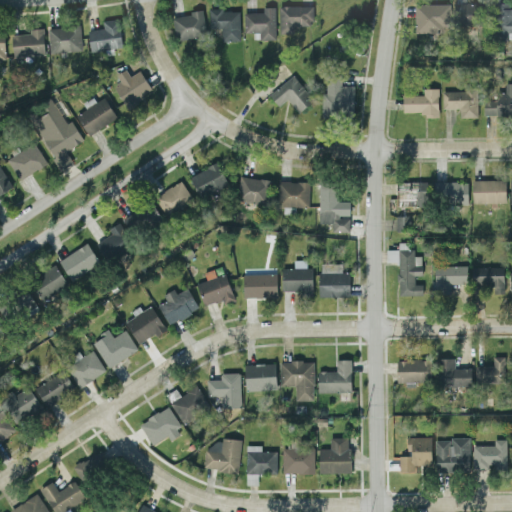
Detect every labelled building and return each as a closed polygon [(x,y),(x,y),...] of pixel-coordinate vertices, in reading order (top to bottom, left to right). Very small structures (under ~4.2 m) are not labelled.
[(458,2),(457,23),(476,25),(477,3),(458,2)] [(449,3),(415,4),(416,31),(450,31),(449,3)] [(511,16),(510,17),(510,4),(497,4),(498,38),(511,38),(511,16)] [(312,5),(279,5),(280,28),(313,28),(312,5)] [(276,39),(275,6),(263,6),(263,11),(244,12),(244,32),(259,32),(260,39),(276,39)] [(240,40),(239,9),(209,9),(209,28),(221,27),(222,40),(240,40)] [(202,11),(172,15),(176,40),(206,35),(202,11)] [(121,46),(119,18),(102,19),(103,27),(88,28),(89,53),(113,52),(113,46),(121,46)] [(48,26),(49,51),(81,50),(80,25),(48,26)] [(45,53),(43,27),(30,28),(30,32),(11,33),(13,55),(45,53)] [(115,74),(120,81),(114,84),(125,106),(152,91),(140,69),(129,75),(125,68),(115,74)] [(268,93),(278,105),(287,98),(298,111),(313,99),(292,74),(268,93)] [(322,92),(321,115),(353,116),(354,84),(341,84),(341,80),(326,80),(326,92),(322,92)] [(511,82),(504,82),(504,91),(495,91),(495,96),(483,96),(483,114),(511,114),(511,82)] [(423,93),(402,94),(402,111),(422,110),(422,116),(438,116),(438,87),(423,87),(423,93)] [(477,116),(477,89),(442,89),(442,107),(459,107),(459,116),(477,116)] [(81,141),(65,110),(61,112),(52,95),(41,100),(47,111),(33,119),(59,168),(72,161),(66,149),(81,141)] [(95,101),(92,96),(82,102),(86,107),(75,113),(88,134),(117,117),(104,95),(95,101)] [(46,164),(34,141),(6,156),(18,179),(46,164)] [(190,173),(198,195),(227,185),(219,162),(190,173)] [(0,193),(12,187),(0,164),(0,193)] [(270,180),(240,174),(235,199),(266,204),(270,180)] [(472,202),(506,202),(505,178),(472,179),(472,202)] [(154,195),(167,217),(193,201),(180,179),(154,195)] [(308,206),(309,181),(277,180),(277,205),(308,206)] [(415,197),(415,205),(427,204),(426,180),(394,181),(395,198),(415,197)] [(434,181),(435,202),(467,201),(467,180),(434,181)] [(318,222),(332,222),(332,230),(349,230),(349,216),(350,200),(338,200),(338,185),(318,185),(318,222)] [(123,217),(136,237),(163,220),(151,200),(123,217)] [(396,229),(409,229),(409,215),(395,215),(396,229)] [(105,259),(132,248),(121,221),(108,227),(111,235),(97,240),(105,259)] [(99,261),(86,241),(59,259),(72,279),(99,261)] [(399,295),(422,294),(422,283),(414,283),(414,274),(422,274),(421,254),(414,255),(413,248),(408,248),(408,241),(397,241),(399,295)] [(386,262),(397,261),(397,248),(386,248),(386,262)] [(282,267),(281,291),(312,291),(312,266),(306,266),(306,259),(293,258),(293,267),(282,267)] [(350,271),(341,270),(342,262),(319,262),(318,295),(349,296),(350,271)] [(42,300),(67,281),(53,263),(29,281),(42,300)] [(451,282),(467,282),(467,264),(434,264),(433,292),(450,292),(451,282)] [(471,266),(471,283),(493,283),(493,292),(503,292),(503,266),(471,266)] [(203,304),(222,299),(223,302),(233,300),(226,272),(215,275),(213,268),(204,271),(206,279),(196,282),(203,304)] [(277,295),(276,272),(243,273),(243,296),(277,295)] [(175,292),(173,288),(163,293),(166,300),(158,303),(168,323),(198,309),(188,286),(175,292)] [(35,309),(28,287),(0,297),(0,309),(4,320),(35,309)] [(133,313),(134,315),(125,321),(139,343),(165,326),(149,302),(133,313)] [(93,342),(106,366),(137,348),(125,328),(112,336),(108,328),(97,333),(100,337),(93,342)] [(105,369),(92,348),(82,355),(78,349),(69,355),(73,361),(66,366),(79,386),(105,369)] [(504,355),(492,355),(492,364),(477,365),(477,383),(505,382),(504,355)] [(471,367),(453,367),(453,357),(438,357),(438,385),(470,385),(471,367)] [(351,390),(350,358),(336,358),(336,369),(317,370),(317,391),(351,390)] [(396,359),(396,381),(430,381),(429,358),(396,359)] [(279,360),(279,384),(295,384),(295,399),(314,399),(313,359),(279,360)] [(245,389),(276,389),(275,362),(244,363),(245,389)] [(74,389),(64,369),(34,385),(45,405),(74,389)] [(221,407),(240,406),(240,371),(220,372),(220,378),(206,378),(207,395),(221,395),(221,407)] [(13,394),(11,389),(0,395),(0,397),(15,422),(41,408),(29,385),(13,394)] [(181,421),(209,408),(198,386),(170,399),(181,421)] [(151,444),(167,435),(169,439),(182,432),(168,406),(139,422),(151,444)] [(0,439),(15,430),(1,409),(0,409),(0,439)] [(431,435),(408,435),(408,464),(431,464),(431,435)] [(237,471),(242,438),(221,436),(220,443),(206,442),(203,467),(237,471)] [(349,436),(329,436),(329,447),(318,447),(318,472),(350,471),(349,436)] [(435,438),(435,469),(469,468),(468,437),(435,438)] [(493,444),(472,444),(472,467),(506,467),(506,438),(493,438),(493,444)] [(277,450),(261,450),(261,444),(246,444),(245,472),(276,473),(277,450)] [(314,471),(313,444),(282,444),(282,472),(314,471)] [(81,481),(109,468),(101,450),(72,463),(81,481)] [(40,487),(53,511),(58,511),(85,497),(75,479),(57,489),(52,480),(40,487)] [(48,511),(36,492),(9,509),(10,511),(48,511)] [(161,511),(140,503),(136,511),(161,511)]
